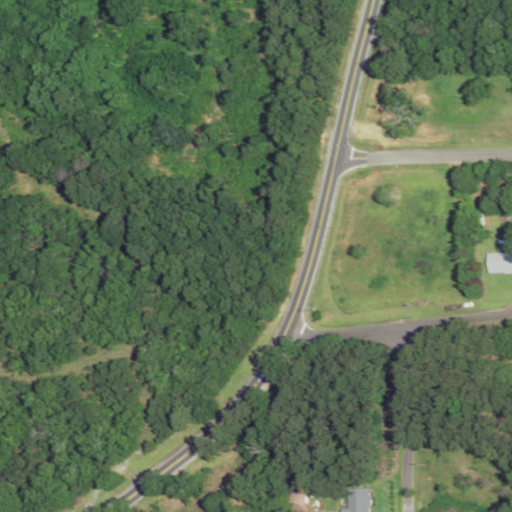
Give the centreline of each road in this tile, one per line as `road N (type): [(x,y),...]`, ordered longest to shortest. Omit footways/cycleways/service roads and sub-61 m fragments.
road 1 (primary): [(111,511),(252,394),(290,332),(373,0)]
road 2 (residential): [(511,322),(290,332)]
road 3 (residential): [(413,328),(405,511)]
road 4 (residential): [(337,156),(511,153)]
